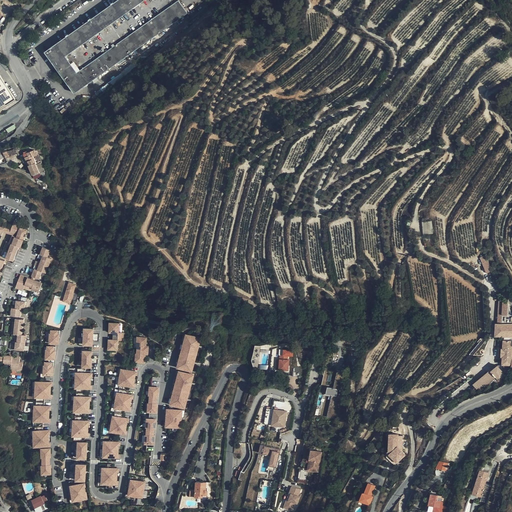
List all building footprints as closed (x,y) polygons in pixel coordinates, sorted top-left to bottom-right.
[(0,12),(10,3),(6,0),(3,0),(0,3),(0,12)] [(74,94),(198,5),(194,0),(118,0),(44,53),(74,94)] [(0,107),(15,99),(0,75),(0,107)] [(4,152),(6,157),(18,153),(16,147),(4,152)] [(24,154),(25,158),(28,166),(36,162),(37,165),(41,163),(37,151),(34,150),(24,154)] [(28,166),(29,168),(32,175),(40,173),(37,165),(36,162),(28,166)] [(13,219),(10,229),(8,234),(11,235),(15,236),(12,243),(8,242),(3,256),(13,260),(18,245),(20,246),(27,228),(19,226),(20,222),(13,219)] [(433,220),(423,221),(424,233),(434,232),(433,220)] [(0,254),(0,255),(3,256),(8,242),(5,241),(0,254)] [(48,256),(50,250),(41,247),(39,253),(42,254),(38,267),(34,266),(31,273),(40,276),(43,269),(50,272),(55,259),(48,256)] [(493,270),(487,255),(481,257),(488,272),(493,270)] [(0,257),(0,282),(2,283),(5,276),(2,275),(5,268),(8,261),(0,257)] [(27,291),(28,288),(30,284),(37,287),(36,288),(44,291),(46,283),(25,275),(20,289),(27,291)] [(74,288),(68,285),(61,304),(68,306),(74,288)] [(20,316),(23,316),(25,316),(26,308),(29,308),(30,302),(20,301),(19,308),(17,307),(16,315),(20,316)] [(511,302),(503,302),(502,324),(511,324),(511,303),(511,302)] [(29,319),(22,319),(20,318),(19,333),(23,334),(22,342),(21,342),(20,349),(30,350),(32,335),(28,334),(29,319)] [(495,335),(504,336),(511,336),(511,324),(502,324),(495,324),(495,335)] [(118,327),(109,326),(109,336),(114,336),(114,340),(114,343),(108,343),(108,352),(116,353),(117,344),(122,344),(122,340),(123,336),(117,336),(118,327)] [(91,332),(82,332),(82,335),(80,334),(80,340),(80,345),(82,345),(81,348),(90,349),(91,340),(91,332)] [(57,333),(49,333),(49,337),(48,337),(47,346),(57,346),(57,339),(55,339),(55,337),(57,337),(57,333)] [(200,337),(185,334),(185,335),(183,343),(181,350),(181,352),(179,359),(177,366),(177,367),(191,371),(200,337)] [(145,339),(136,338),(135,346),(136,346),(144,347),(145,339)] [(511,360),(511,341),(504,341),(503,341),(503,348),(501,348),(501,357),(502,357),(502,365),(503,365),(510,365),(511,365),(511,360)] [(144,347),(136,346),(136,350),(136,354),(144,355),(146,355),(147,351),(147,347),(144,347)] [(53,350),(45,349),(45,353),(43,353),(43,362),(53,362),(53,356),(51,356),(51,353),(53,353),(53,350)] [(90,355),(81,354),(81,357),(79,357),(79,362),(78,368),(80,368),(80,370),(89,371),(89,363),(90,355)] [(136,354),(134,354),(134,362),(143,363),(144,355),(136,354)] [(287,355),(279,354),(279,357),(278,369),(287,369),(288,362),(286,362),(286,359),(287,355)] [(10,356),(9,361),(9,363),(17,364),(17,370),(28,371),(29,363),(24,363),(25,357),(10,356)] [(478,390),(497,377),(499,380),(507,375),(499,364),(473,382),(478,390)] [(51,366),(43,365),(43,369),(41,369),(40,377),(51,378),(51,372),(48,372),(48,369),(51,369),(51,366)] [(115,367),(104,366),(103,381),(114,381),(115,367)] [(136,373),(120,370),(118,378),(117,386),(134,389),(134,385),(133,384),(133,381),(134,377),(136,377),(136,373)] [(193,374),(179,370),(178,372),(176,380),(175,387),(174,388),(174,389),(172,396),(170,403),(170,405),(184,409),(193,374)] [(88,389),(88,380),(83,380),(83,376),(74,376),(73,392),(82,392),(83,388),(88,389)] [(50,386),(35,385),(35,392),(34,400),(49,401),(50,397),(48,397),(48,393),(48,390),(50,390),(50,386)] [(328,385),(327,393),(337,395),(339,387),(328,385)] [(158,388),(149,388),(148,397),(149,397),(156,397),(158,398),(158,388)] [(133,397),(116,394),(115,402),(114,410),(130,412),(131,409),(129,408),(130,404),(130,400),(132,400),(133,397)] [(86,413),(87,405),(82,404),(82,400),(73,400),(72,416),(81,416),(81,412),(86,413)] [(149,403),(148,403),(147,413),(156,413),(157,404),(155,404),(149,403)] [(272,425),(275,408),(267,407),(265,424),(272,425)] [(49,409),(34,408),(33,416),(33,424),(48,425),(48,421),(46,420),(46,416),(47,413),(49,413),(49,409)] [(183,409),(169,408),(169,409),(168,417),(167,424),(167,426),(181,427),(183,409)] [(288,410),(275,408),(272,425),(285,427),(288,410)] [(129,421),(112,418),(110,434),(127,436),(127,432),(125,432),(127,424),(128,424),(129,421)] [(156,420),(147,420),(146,428),(147,429),(153,429),(155,429),(156,420)] [(85,437),(85,429),(80,428),(80,425),(71,424),(70,440),(79,440),(80,437),(85,437)] [(394,463),(397,460),(395,458),(400,454),(402,457),(405,454),(402,450),(403,438),(398,438),(399,433),(389,432),(388,456),(394,463)] [(49,437),(48,433),(47,433),(33,434),(34,449),(49,448),(49,444),(48,444),(47,437),(49,437)] [(146,436),(145,435),(145,444),(154,445),(155,436),(153,436),(146,436)] [(120,444),(104,443),(103,459),(120,460),(120,456),(118,456),(118,448),(120,448),(120,444)] [(267,447),(261,445),(259,454),(264,455),(264,454),(272,455),(272,457),(273,457),(272,462),(271,462),(269,470),(275,472),(276,467),(277,463),(278,458),(279,458),(280,452),(275,451),(276,449),(272,448),(272,449),(266,448),(267,447)] [(83,462),(84,447),(75,446),(74,462),(83,462)] [(322,451),(312,449),(310,458),(312,459),(311,467),(319,469),(322,451)] [(49,460),(50,460),(50,451),(41,451),(41,460),(43,460),(49,460)] [(312,459),(310,458),(308,469),(319,471),(319,469),(311,467),(312,459)] [(437,467),(448,470),(452,463),(441,460),(437,467)] [(51,476),(51,467),(49,467),(43,468),(42,468),(42,476),(51,476)] [(81,484),(83,469),(74,468),(73,484),(81,484)] [(489,472),(479,468),(477,473),(479,474),(475,487),(483,489),(485,484),(489,472)] [(119,470),(102,469),(102,485),(107,485),(118,486),(118,482),(117,482),(117,474),(119,474),(119,470)] [(300,469),(298,480),(309,482),(310,471),(300,469)] [(146,483),(132,481),(130,496),(144,498),(146,483)] [(209,498),(210,483),(196,481),(195,489),(190,489),(190,496),(209,498)] [(376,484),(370,481),(365,491),(364,491),(360,499),(366,501),(370,503),(373,495),(371,494),(376,484)] [(300,490),(291,486),(288,493),(298,497),(298,495),(300,490)] [(481,495),(483,489),(475,487),(473,494),(481,496),(481,495)] [(81,489),(68,491),(70,506),(84,504),(81,489)] [(490,491),(483,489),(481,495),(488,497),(490,491)] [(441,506),(442,498),(437,498),(438,493),(430,492),(428,504),(441,506)] [(298,497),(288,493),(285,503),(287,504),(285,509),(292,511),(295,504),(297,504),(299,497),(298,497)] [(46,507),(43,500),(45,499),(43,495),(33,500),(35,504),(34,505),(38,511),(46,507)]
